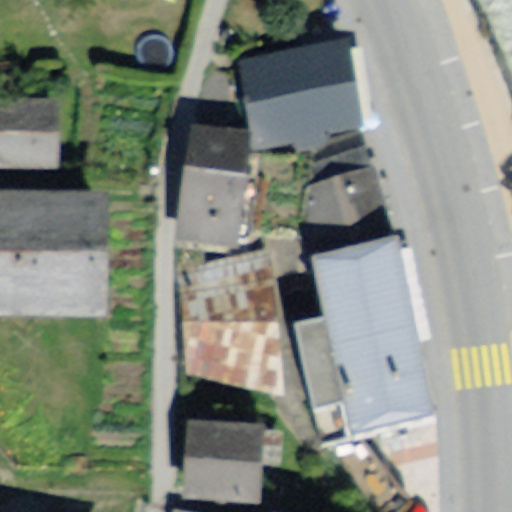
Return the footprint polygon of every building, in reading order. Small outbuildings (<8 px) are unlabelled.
[(345,41),(235,58),(251,154),(360,136),(345,41)] [(58,101),(0,100),(0,162),(57,164),(58,101)] [(245,136),(192,130),(179,243),(232,249),(245,136)] [(301,188),(316,251),(387,234),(372,172),(301,188)] [(105,195),(0,193),(0,324),(104,325),(105,195)] [(276,247),(185,272),(185,369),(292,401),(276,247)] [(395,249),(307,267),(344,447),(432,429),(395,249)] [(258,433),(180,431),(178,502),(256,504),(258,433)]
